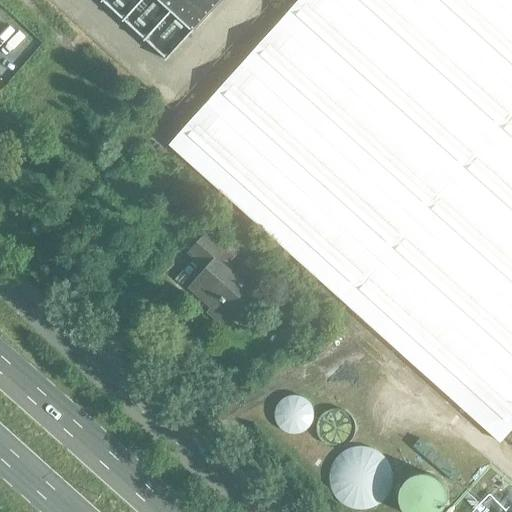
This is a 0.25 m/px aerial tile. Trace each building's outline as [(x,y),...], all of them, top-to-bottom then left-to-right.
[(197,27),(221,0),(101,0),(165,59),(195,26),(197,27)] [(511,0),(300,0),(169,146),(501,444),(511,432),(511,0)] [(242,234),(250,225),(245,220),(237,229),(242,234)] [(209,268),(192,287),(215,307),(211,312),(229,328),(258,294),(227,266),(233,259),(225,252),(229,248),(210,231),(191,252),(209,268)] [(275,408),(274,416),(277,424),(283,431),(291,434),(299,433),(306,428),(311,421),(312,413),(310,405),(304,399),(296,396),(287,396),(280,401),(275,408)] [(316,425),(317,433),(321,441),(328,446),(336,448),(345,446),(351,440),(355,432),(355,424),(351,416),(344,411),(335,409),(327,411),(320,417),(316,425)] [(329,473),(329,484),(333,494),(340,502),(350,508),(361,509),(372,507),(381,501),(388,493),(392,482),(391,471),(387,461),(380,453),(370,447),(359,446),(348,448),(339,454),(332,462),(329,473)] [(399,505),(402,511),(442,511),(445,506),(446,497),(444,489),(439,482),(432,477),(423,475),(414,477),(407,481),(401,488),(399,496),(399,505)]
